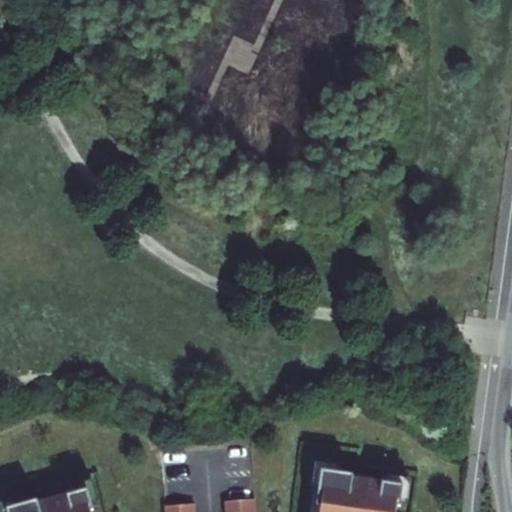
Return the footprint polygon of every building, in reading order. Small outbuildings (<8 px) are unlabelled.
[(320,471),(337,473),(338,466),(313,462),(310,487),(315,488),(312,506),(315,506),(320,471)] [(394,511),(395,507),(399,507),(399,503),(402,486),(384,483),(380,483),(380,486),(361,483),(362,479),(351,478),(351,475),(337,473),(320,471),(315,506),(319,507),(318,511),(394,511)] [(384,483),(402,486),(399,503),(407,505),(410,479),(385,476),(384,483)] [(69,495),(86,490),(91,507),(99,505),(92,481),(67,488),(69,495)] [(89,511),(92,511),(91,507),(86,490),(65,496),(66,499),(49,504),(47,500),(37,503),(36,501),(23,505),(5,510),(5,511),(89,511)] [(5,511),(5,510),(23,505),(20,497),(0,503),(0,511),(5,511)] [(224,511),(254,511),(254,500),(224,502),(224,511)]
